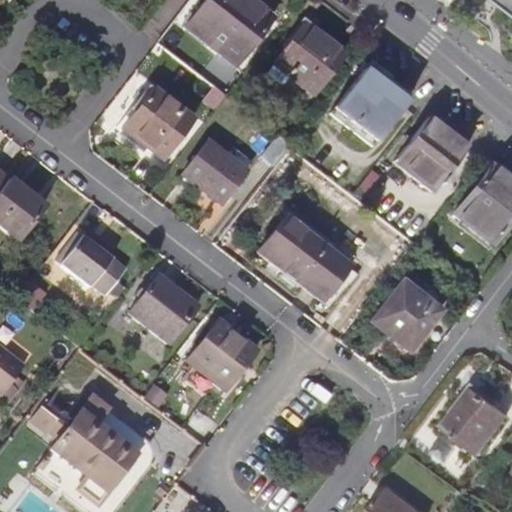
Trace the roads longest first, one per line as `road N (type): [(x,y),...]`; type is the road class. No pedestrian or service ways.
road 1 (residential): [(304,346),(56,153)]
road 2 (residential): [(304,346),(201,482),(239,511)]
road 3 (residential): [(369,0),(511,112)]
road 4 (residential): [(131,54),(70,8),(36,13),(0,62)]
road 5 (residential): [(56,153),(131,54)]
road 6 (residential): [(318,511),(398,418)]
